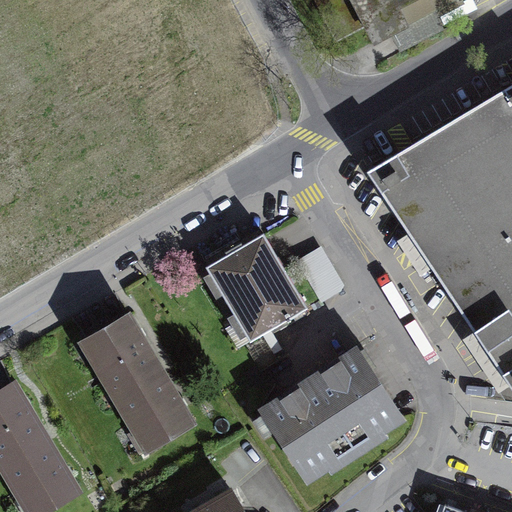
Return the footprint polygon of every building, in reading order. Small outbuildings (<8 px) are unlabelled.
[(0,89),(36,175),(178,116),(128,0),(35,0),(0,15),(0,89)] [(319,0),(338,35),(359,24),(371,48),(389,38),(399,58),(442,36),(433,18),(467,0),(319,0)] [(511,88),(373,173),(511,384),(511,88)] [(262,242),(207,273),(247,344),(302,313),(262,242)] [(194,430),(129,320),(82,348),(147,458),(194,430)] [(359,358),(264,417),(307,485),(401,426),(359,358)] [(51,511),(78,497),(14,386),(0,394),(0,476),(20,511),(51,511)] [(202,511),(237,511),(229,497),(202,511)]
